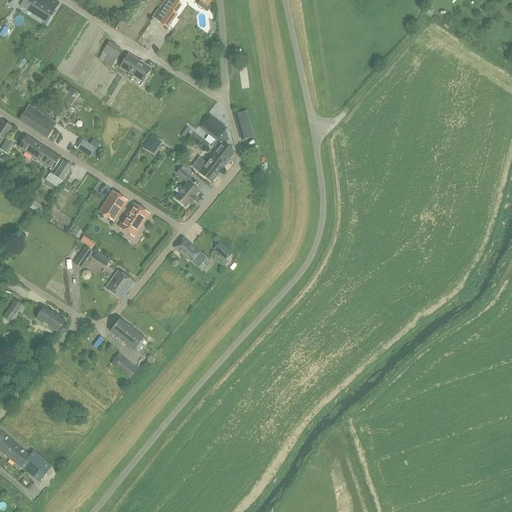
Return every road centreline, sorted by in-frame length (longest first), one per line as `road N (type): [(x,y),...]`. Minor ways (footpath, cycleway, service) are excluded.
road 1 (unclassified): [(94,511),(318,243),(323,196),(284,0)]
road 2 (residential): [(184,229),(0,111)]
road 3 (residential): [(224,100),(64,0)]
road 4 (residential): [(184,229),(238,166),(224,100)]
road 5 (residential): [(87,324),(111,318),(184,229)]
road 6 (residential): [(0,414),(69,332),(87,324)]
